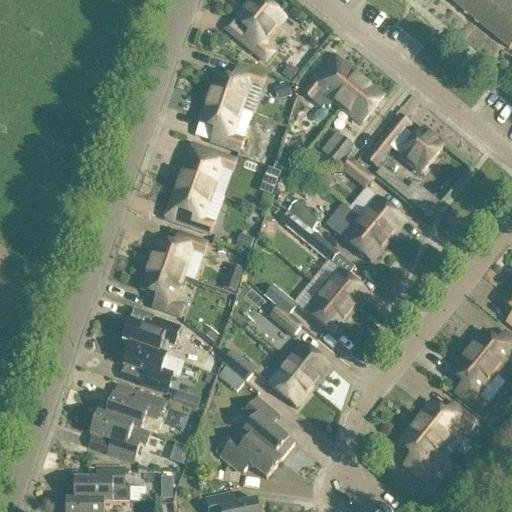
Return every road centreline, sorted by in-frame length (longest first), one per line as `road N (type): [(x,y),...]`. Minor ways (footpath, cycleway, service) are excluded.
road 1 (unclassified): [(187,0),(11,511)]
road 2 (residential): [(350,503),(347,459),(356,421),(511,229)]
road 3 (residential): [(316,0),(511,164)]
